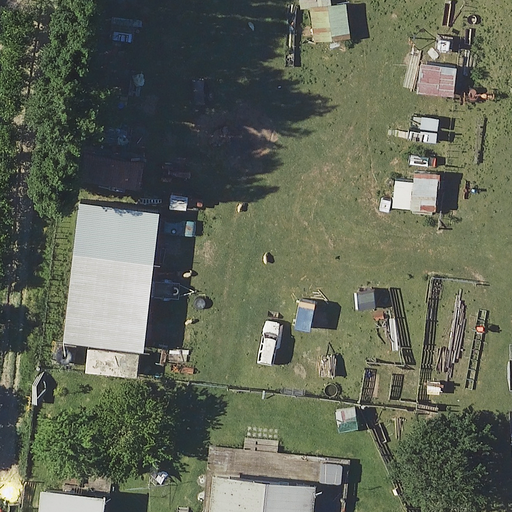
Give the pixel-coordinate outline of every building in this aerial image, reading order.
[(458,54),(421,49),(416,88),(453,93),(458,54)] [(432,203),(434,168),(391,166),(389,201),(432,203)] [(127,199),(68,192),(64,229),(123,236),(127,199)] [(206,507),(174,503),(172,511),(346,511),(353,457),(213,440),(206,507)] [(96,511),(100,481),(34,475),(30,511),(96,511)]
